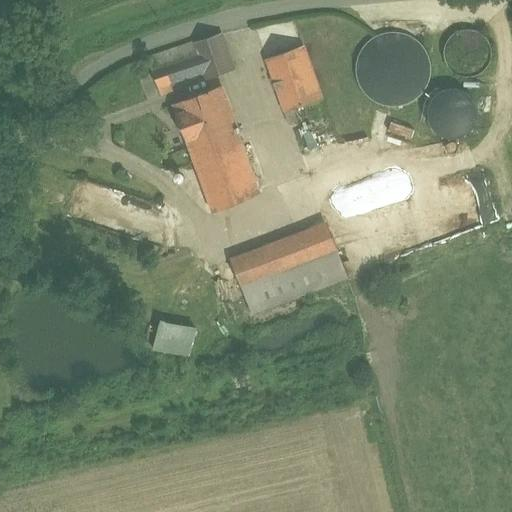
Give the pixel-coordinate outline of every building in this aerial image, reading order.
[(467,28),(461,29),(457,30),(454,32),(452,34),(450,36),(447,40),(445,44),(445,46),(444,49),(444,53),(444,57),(445,59),(446,62),(448,65),(450,68),(452,70),(454,72),(457,73),(459,75),(463,76),(468,76),(473,76),(477,75),(480,73),(483,71),(485,69),(487,68),(489,64),(491,61),(491,58),(492,55),(492,51),(492,48),(491,44),(488,39),(486,36),(484,34),(481,32),(477,30),(473,29),(467,28)] [(401,102),(419,92),(429,74),(427,53),(414,36),(394,30),(374,35),(360,50),(356,70),(363,89),(380,102),(401,102)] [(221,32),(149,57),(158,86),(205,70),(208,78),(234,69),(221,32)] [(303,45),(267,58),(286,111),(322,98),(303,45)] [(222,85),(173,103),(192,153),(239,135),(222,85)] [(459,134),(471,127),(477,115),(476,101),(467,91),(454,86),(441,90),(432,99),(429,113),(434,125),(445,133),(459,134)] [(239,135),(192,153),(208,197),(255,178),(239,135)] [(502,219),(486,171),(437,188),(452,235),(502,219)] [(79,178),(71,214),(93,219),(101,183),(79,178)] [(255,178),(208,197),(214,212),(260,192),(255,178)] [(331,232),(235,268),(252,312),(348,276),(338,251),(339,251),(331,232)] [(158,347),(195,354),(200,326),(163,318),(158,347)]
